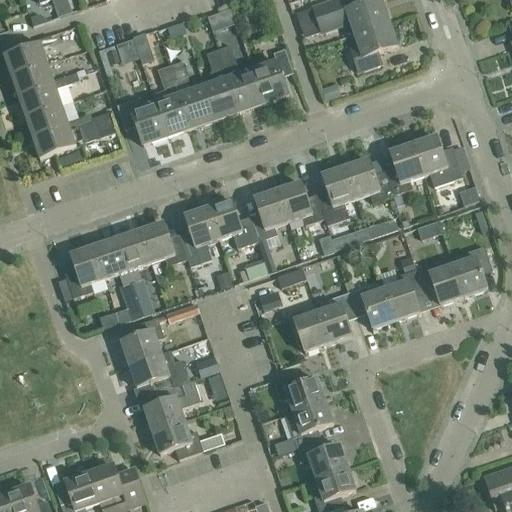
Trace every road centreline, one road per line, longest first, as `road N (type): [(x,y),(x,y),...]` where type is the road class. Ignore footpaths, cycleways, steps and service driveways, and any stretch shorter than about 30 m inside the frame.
road 1 (residential): [(33,229),(467,81)]
road 2 (residential): [(0,466),(117,425),(91,352),(66,345),(33,229)]
road 3 (residential): [(409,511),(357,367),(511,315)]
road 4 (residential): [(426,511),(511,328)]
road 5 (residential): [(511,213),(467,81)]
